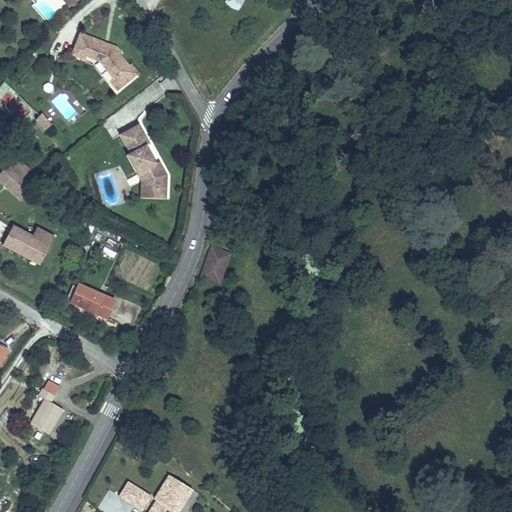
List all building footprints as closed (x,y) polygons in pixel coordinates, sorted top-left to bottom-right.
[(225,0),(222,5),(236,13),(243,0),(225,0)] [(123,82),(135,72),(127,63),(135,56),(124,43),(125,41),(117,38),(116,42),(103,38),(104,33),(86,27),(77,49),(91,54),(93,49),(105,52),(117,67),(114,71),(123,82)] [(117,38),(104,33),(103,38),(116,42),(117,38)] [(127,63),(135,72),(144,64),(136,55),(135,56),(127,63)] [(52,126),(40,113),(37,116),(21,98),(13,105),(30,124),(33,122),(43,133),(52,126)] [(56,118),(47,108),(42,114),(51,124),(56,118)] [(136,156),(145,168),(150,165),(160,178),(160,187),(179,188),(181,168),(173,158),(170,160),(163,149),(161,150),(156,143),(161,139),(149,121),(128,135),(140,152),(136,156)] [(33,161),(22,151),(16,157),(28,167),(33,161)] [(13,154),(0,168),(0,170),(23,191),(37,176),(28,167),(16,157),(13,154)] [(150,165),(145,168),(151,177),(150,192),(178,195),(179,188),(160,187),(160,178),(150,165)] [(36,226),(18,217),(9,238),(26,246),(28,243),(35,247),(33,250),(46,255),(55,235),(36,226)] [(59,228),(40,219),(36,226),(55,235),(59,228)] [(218,283),(230,251),(211,245),(199,277),(218,283)] [(124,296),(85,276),(75,296),(114,316),(124,296)] [(0,358),(0,359),(11,342),(0,336),(0,358)] [(34,415),(54,428),(69,405),(56,398),(59,390),(46,382),(42,388),(47,393),(34,415)] [(0,415),(0,420),(9,425),(14,414),(3,408),(0,415)] [(167,487),(172,479),(169,477),(164,485),(167,487)] [(155,502),(148,511),(174,511),(183,498),(185,500),(186,500),(192,492),(172,479),(167,487),(164,485),(153,501),(155,502)] [(140,511),(150,497),(128,483),(119,496),(140,511)] [(183,498),(174,511),(177,511),(185,500),(183,498)]
